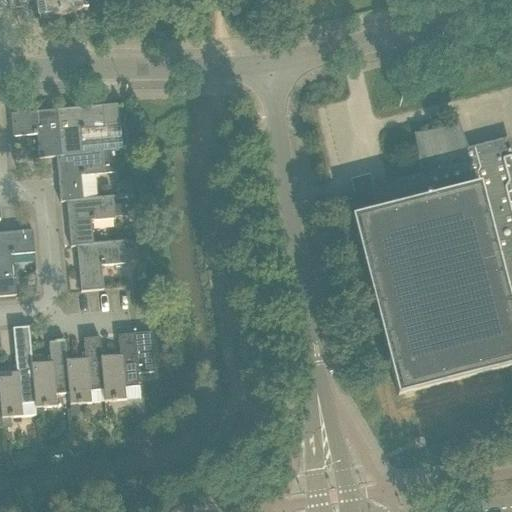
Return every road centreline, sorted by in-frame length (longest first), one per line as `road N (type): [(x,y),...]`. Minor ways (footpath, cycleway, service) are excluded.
road 1 (tertiary): [(334,511),(269,68)]
road 2 (tertiary): [(269,68),(0,71)]
road 3 (tertiary): [(511,5),(269,68)]
road 4 (residential): [(57,315),(43,190),(0,194)]
